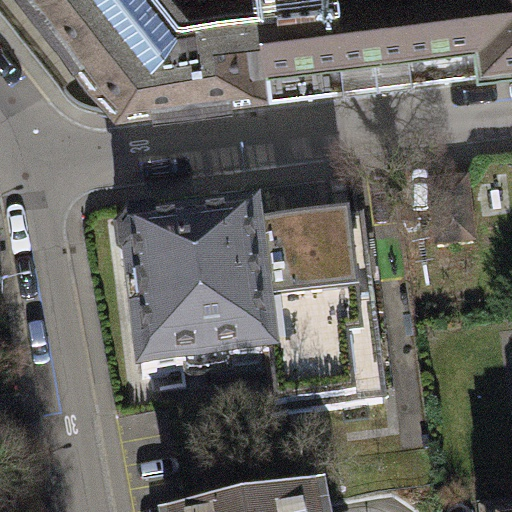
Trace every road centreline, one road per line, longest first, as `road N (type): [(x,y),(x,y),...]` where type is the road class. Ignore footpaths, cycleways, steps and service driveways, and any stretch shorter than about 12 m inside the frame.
road 1 (residential): [(27,170),(511,106)]
road 2 (residential): [(27,170),(88,511)]
